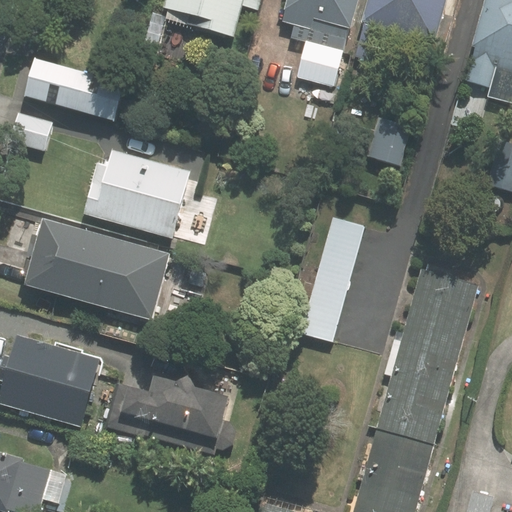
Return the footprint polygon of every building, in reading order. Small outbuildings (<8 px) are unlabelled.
[(165,0),(163,9),(191,16),(188,27),(233,39),(242,8),(255,12),(258,0),(165,0)] [(285,0),(279,25),(292,28),(289,39),(302,43),(293,75),(296,76),(290,97),(332,108),(337,89),(332,87),(347,31),(351,32),(359,0),(285,0)] [(447,0),(366,0),(351,58),(376,65),(385,32),(435,46),(447,0)] [(511,0),(483,0),(461,82),(488,89),(485,99),(511,106),(511,0)] [(124,83),(35,57),(24,95),(113,121),(124,83)] [(52,122),(17,112),(9,142),(44,152),(52,122)] [(410,130),(376,120),(365,158),(398,168),(410,130)] [(511,147),(496,144),(485,185),(511,192),(511,147)] [(191,172),(112,151),(107,167),(97,164),(83,216),(173,239),(191,172)] [(363,227),(328,218),(297,335),(331,344),(363,227)] [(138,247),(46,221),(27,288),(119,313),(138,247)] [(350,511),(287,511),(262,505),(260,511),(412,511),(475,287),(418,271),(350,511)] [(102,359),(19,336),(0,405),(84,428),(102,359)] [(151,393),(114,382),(102,426),(212,458),(215,450),(219,452),(229,445),(232,435),(227,424),(223,423),(230,399),(156,378),(151,393)] [(109,445),(76,435),(69,457),(102,467),(109,445)] [(0,511),(3,511),(38,511),(42,499),(59,504),(68,473),(0,453),(0,511)] [(484,511),(488,498),(466,492),(460,511),(484,511)]
